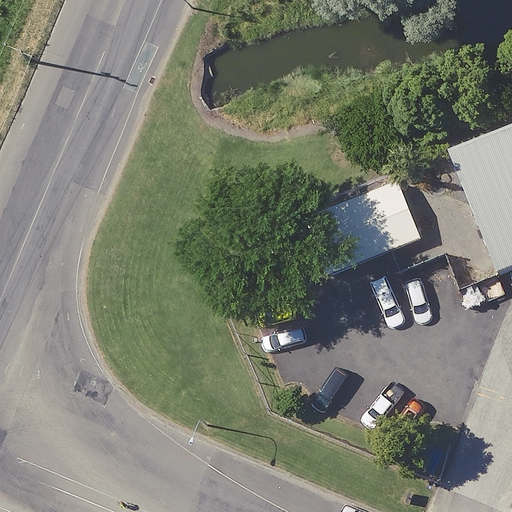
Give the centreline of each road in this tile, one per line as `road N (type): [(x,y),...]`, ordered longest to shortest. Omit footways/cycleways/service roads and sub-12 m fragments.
road 1 (secondary): [(128,0),(0,306)]
road 2 (unclassified): [(0,457),(131,511)]
